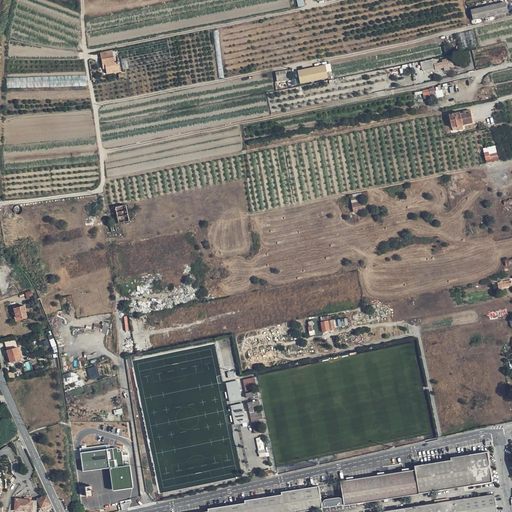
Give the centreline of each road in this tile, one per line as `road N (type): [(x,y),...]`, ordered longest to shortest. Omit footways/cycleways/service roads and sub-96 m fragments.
road 1 (unknown): [(95,108),(511,18)]
road 2 (unknown): [(102,161),(483,71)]
road 3 (unclassified): [(511,430),(139,511)]
road 4 (unknown): [(86,56),(354,0)]
road 5 (secondary): [(0,377),(60,511)]
